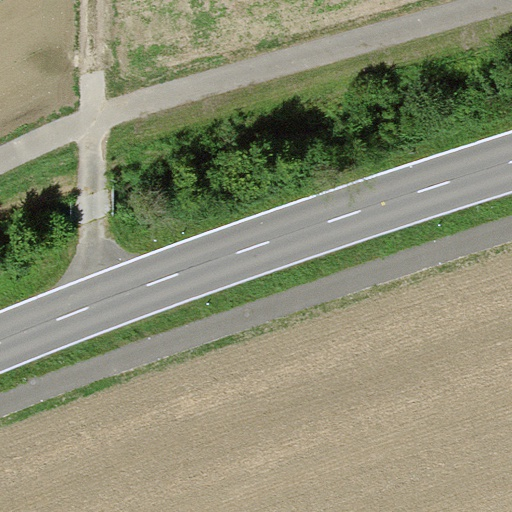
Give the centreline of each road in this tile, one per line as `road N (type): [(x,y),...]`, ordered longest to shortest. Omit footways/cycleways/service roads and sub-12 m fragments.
road 1 (secondary): [(0,344),(511,161)]
road 2 (track): [(0,161),(85,119),(496,0)]
road 3 (track): [(87,0),(89,307)]
